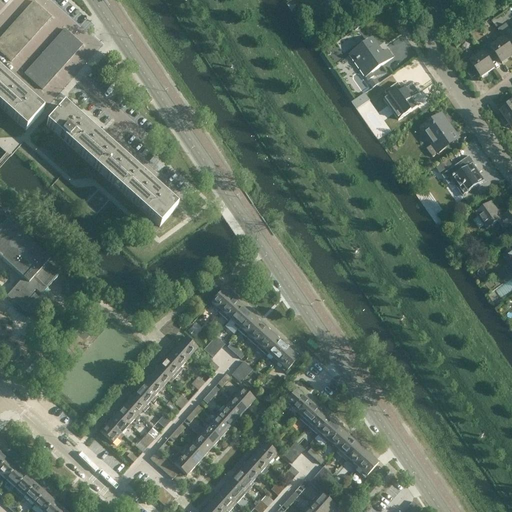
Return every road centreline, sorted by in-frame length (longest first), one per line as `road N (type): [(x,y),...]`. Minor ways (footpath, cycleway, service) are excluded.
road 1 (tertiary): [(443,511),(113,25)]
road 2 (residential): [(7,398),(113,494)]
road 3 (residential): [(142,464),(234,358)]
road 4 (residential): [(469,111),(434,61),(433,0)]
